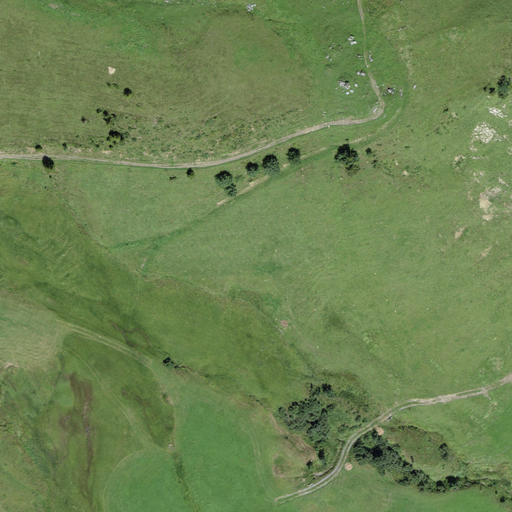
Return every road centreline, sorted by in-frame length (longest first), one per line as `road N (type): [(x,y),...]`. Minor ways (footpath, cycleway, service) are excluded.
road 1 (track): [(359,0),(365,54),(382,102),(374,118),(329,123),(211,164),(0,157)]
road 2 (track): [(511,378),(398,409),(348,443),(338,470),(275,505)]
